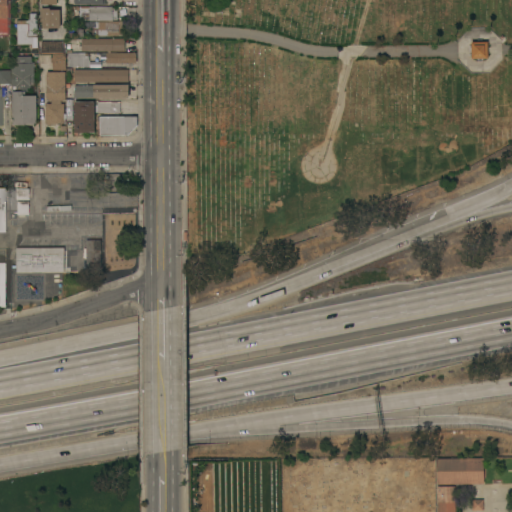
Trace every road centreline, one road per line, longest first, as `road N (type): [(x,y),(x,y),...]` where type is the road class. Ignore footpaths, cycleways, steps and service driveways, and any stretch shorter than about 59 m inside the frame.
road 1 (motorway): [(511,282),(0,379)]
road 2 (motorway): [(0,423),(511,326)]
road 3 (motorway): [(108,446),(511,387)]
road 4 (motorway): [(108,446),(306,430),(511,426)]
road 5 (motorway): [(366,255),(200,318),(0,366)]
road 6 (residential): [(462,49),(324,50),(246,33),(160,27)]
road 7 (primary): [(162,279),(160,48)]
road 8 (residential): [(0,331),(162,279)]
road 9 (residential): [(0,157),(161,157)]
road 10 (motorway): [(511,188),(366,255)]
road 11 (motorway): [(511,207),(366,255)]
